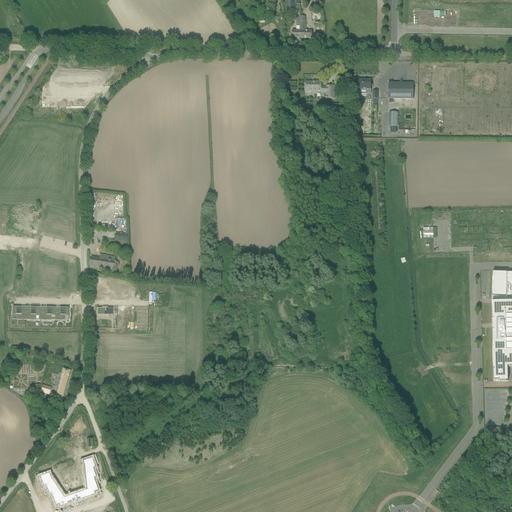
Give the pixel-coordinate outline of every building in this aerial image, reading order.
[(296,0),(288,0),(289,10),(294,9),(294,6),(297,6),(296,0)] [(292,31),(292,38),(301,38),(312,38),(312,31),(307,31),(305,31),(305,17),(299,17),(299,18),(297,18),(297,27),(299,27),(299,29),(299,31),(297,31),(292,31)] [(431,64),(431,101),(472,100),(472,95),(470,95),(470,93),(466,93),(466,80),(465,80),(465,72),(468,72),(468,68),(438,68),(438,64),(431,64)] [(371,80),(358,80),(358,94),(368,94),(368,93),(371,93),(371,90),(371,80)] [(334,99),(334,91),(334,86),(327,86),(327,88),(321,88),(321,81),(316,81),(316,82),(305,82),(305,91),(316,91),(316,92),(326,93),(326,99),(334,99)] [(388,83),(388,99),(413,100),(413,84),(388,83)] [(399,127),(399,112),(389,112),(389,126),(399,127)] [(116,230),(118,230),(119,226),(125,226),(126,219),(117,218),(116,230)] [(423,236),(423,239),(433,238),(433,228),(423,228),(423,230),(421,230),(421,236),(423,236)] [(127,234),(125,234),(115,233),(115,241),(122,242),(122,244),(127,244),(127,234)] [(89,257),(88,266),(93,267),(113,270),(113,267),(114,267),(116,267),(117,267),(118,266),(118,264),(118,263),(117,262),(116,262),(115,262),(114,262),(114,261),(115,261),(114,260),(115,257),(105,256),(100,255),(99,258),(89,257)] [(511,272),(510,273),(501,273),(492,272),(493,382),(508,381),(508,367),(511,367),(511,272)] [(147,295),(147,306),(160,306),(160,295),(147,295)] [(12,311),(12,315),(16,315),(16,320),(18,320),(22,320),(23,320),(25,320),(26,309),(21,309),(21,307),(12,307),(12,311)] [(26,309),(25,320),(27,320),(29,320),(29,321),(32,321),(32,320),(35,320),(35,315),(39,316),(39,309),(39,307),(30,307),(30,309),(26,309)] [(55,316),(55,307),(46,307),(46,309),(42,309),(41,321),(43,321),(45,321),(48,321),(51,321),(51,316),(55,316)] [(68,312),(69,308),(60,308),(60,309),(55,309),(55,307),(55,316),(55,321),(57,321),(59,321),(62,321),(65,321),(65,316),(68,316),(69,316),(69,312),(68,312)] [(441,355),(441,371),(469,371),(469,365),(466,365),(466,361),(469,362),(469,355),(441,355)] [(62,369),(61,373),(59,373),(58,374),(53,392),(56,393),(54,399),(62,401),(70,371),(62,369)] [(49,394),(51,388),(43,386),(42,392),(49,394)] [(84,455),(82,449),(68,454),(71,460),(84,455)] [(49,474),(37,478),(39,483),(42,482),(45,491),(47,490),(50,499),(53,498),(56,508),(99,493),(95,483),(97,482),(94,473),(97,472),(93,463),(96,463),(94,458),(83,462),(84,466),(83,467),(85,491),(65,498),(52,478),(50,478),(49,474)]
